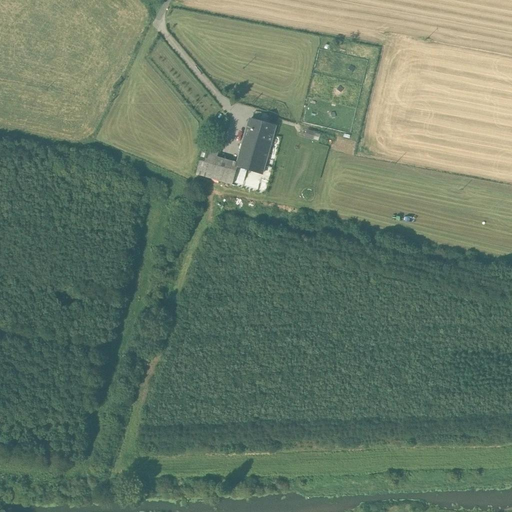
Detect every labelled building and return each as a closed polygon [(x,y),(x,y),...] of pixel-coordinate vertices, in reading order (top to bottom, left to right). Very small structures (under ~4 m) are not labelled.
[(276,126),(250,119),(246,136),(270,144),(276,126)] [(304,136),(318,140),(320,133),(306,128),(304,136)] [(270,144),(246,136),(237,167),(262,174),(265,164),(270,144)] [(283,147),(270,144),(265,164),(277,168),(283,147)] [(216,151),(204,148),(201,157),(214,160),(216,151)] [(214,160),(201,157),(196,174),(233,185),(237,167),(214,160)]
